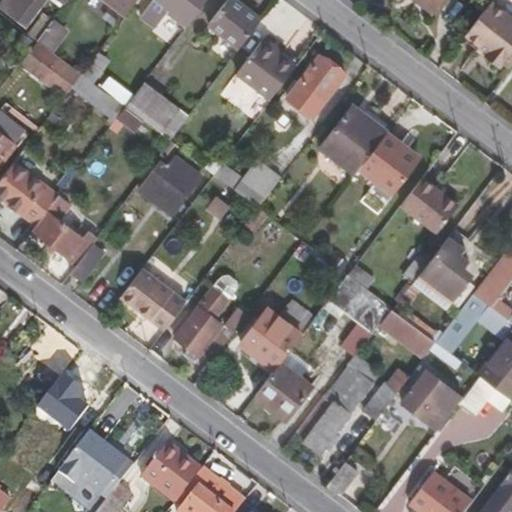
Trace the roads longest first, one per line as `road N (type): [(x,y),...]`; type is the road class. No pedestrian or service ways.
road 1 (residential): [(0,265),(325,511)]
road 2 (residential): [(314,0),(511,149)]
